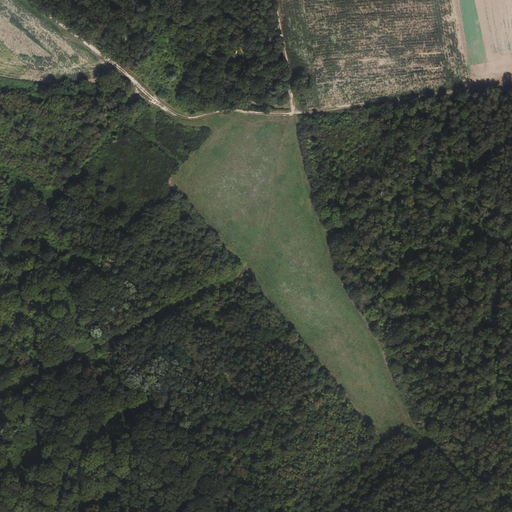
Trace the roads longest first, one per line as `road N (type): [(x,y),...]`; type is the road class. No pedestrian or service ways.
road 1 (track): [(511,84),(294,114)]
road 2 (track): [(294,114),(184,117),(144,91)]
road 3 (track): [(144,91),(29,0)]
